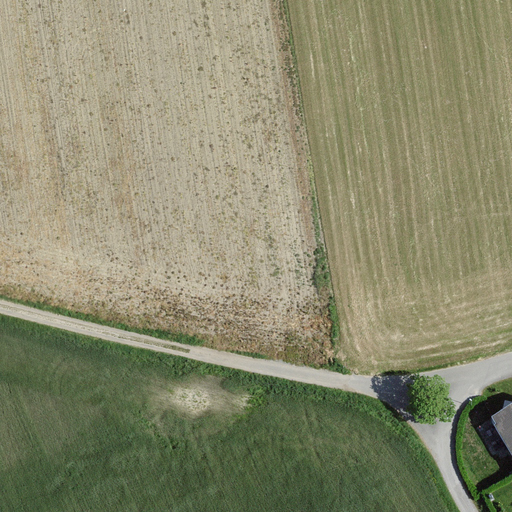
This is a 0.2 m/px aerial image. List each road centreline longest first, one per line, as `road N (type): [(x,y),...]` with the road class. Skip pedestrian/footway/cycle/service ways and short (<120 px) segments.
road 1 (track): [(0,303),(166,345),(450,398)]
road 2 (residential): [(511,364),(465,376),(439,416),(442,449),(480,511)]
